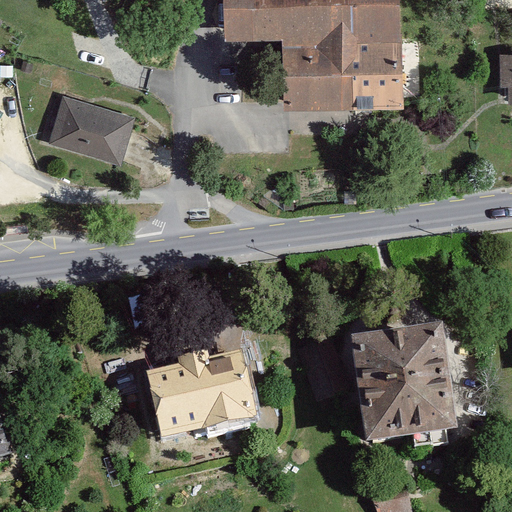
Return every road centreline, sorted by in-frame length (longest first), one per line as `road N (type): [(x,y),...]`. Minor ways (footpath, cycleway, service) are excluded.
road 1 (tertiary): [(297,239),(511,212)]
road 2 (residential): [(175,174),(202,0)]
road 3 (tertiary): [(128,262),(297,239)]
road 4 (residential): [(297,239),(233,215),(175,174)]
road 5 (tertiary): [(0,277),(128,262)]
